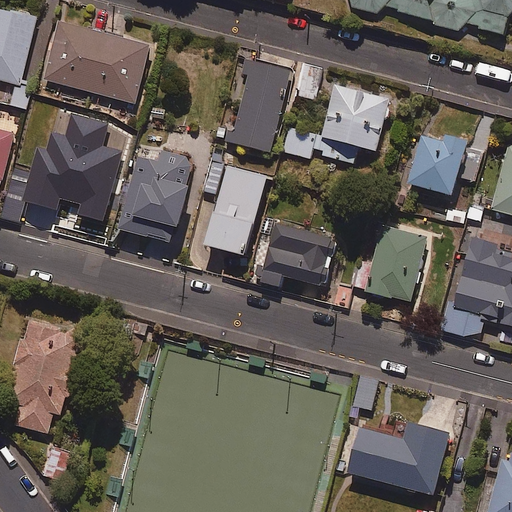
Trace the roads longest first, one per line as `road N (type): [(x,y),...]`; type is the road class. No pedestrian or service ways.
road 1 (residential): [(511,381),(0,250)]
road 2 (residential): [(160,0),(511,92)]
